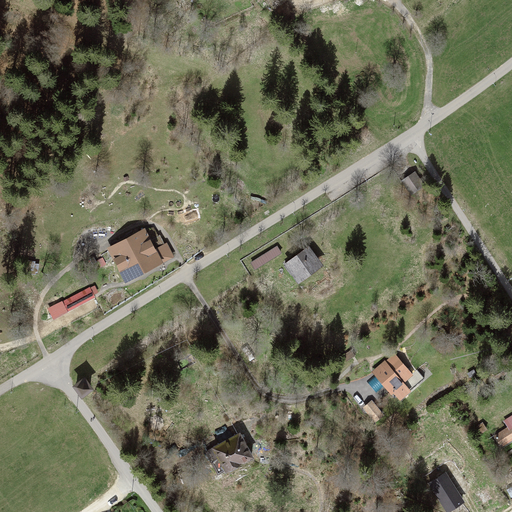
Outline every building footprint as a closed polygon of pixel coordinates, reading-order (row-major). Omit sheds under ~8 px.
[(411,194),(424,186),(415,172),(402,181),(411,194)] [(159,235),(149,241),(144,231),(111,249),(126,279),(171,255),(159,235)] [(255,269),(280,252),(277,247),(251,263),(255,269)] [(300,278),(317,265),(306,250),(284,265),(290,273),(294,270),(300,278)] [(63,301),(67,309),(93,295),(89,287),(63,301)] [(394,354),(377,370),(401,398),(424,378),(417,369),(411,374),(394,354)] [(506,373),(502,367),(494,372),(497,378),(506,373)] [(82,394),(91,388),(84,379),(75,385),(82,394)] [(375,420),(382,414),(372,402),(365,408),(375,420)] [(496,436),(501,445),(511,438),(511,416),(504,421),(509,428),(496,436)] [(483,424),(475,429),(479,434),(486,429),(483,424)] [(249,458),(252,456),(239,434),(206,452),(218,473),(226,469),(226,470),(242,461),(243,463),(249,459),(249,458)] [(430,483),(447,510),(462,501),(445,474),(430,483)]
